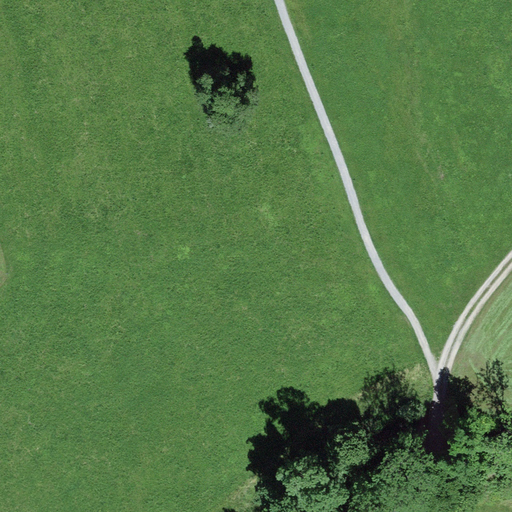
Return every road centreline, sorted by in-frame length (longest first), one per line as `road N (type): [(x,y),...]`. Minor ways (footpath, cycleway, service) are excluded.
road 1 (track): [(277,0),(372,260),(406,310),(437,385)]
road 2 (track): [(437,385),(454,329),(511,252)]
